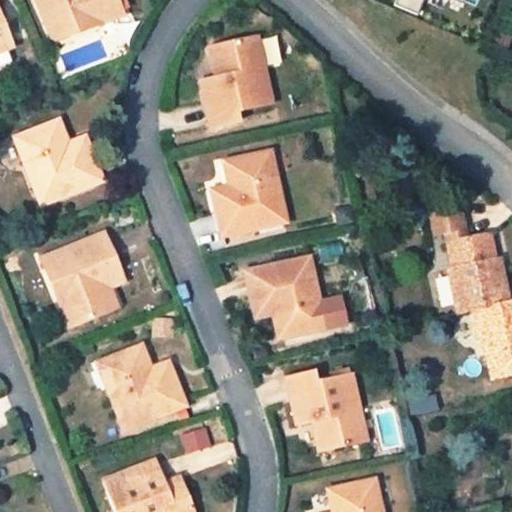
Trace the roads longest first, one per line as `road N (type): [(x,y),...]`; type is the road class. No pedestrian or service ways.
road 1 (residential): [(255,511),(257,459),(150,181),(140,105),(160,39),(193,0)]
road 2 (residential): [(511,196),(287,0)]
road 3 (residential): [(0,345),(64,511)]
